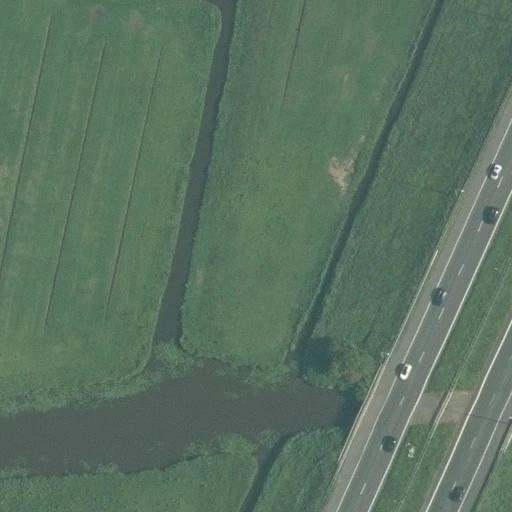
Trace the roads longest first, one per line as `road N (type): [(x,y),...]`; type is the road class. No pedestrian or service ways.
road 1 (motorway): [(511,139),(345,511)]
road 2 (motorway): [(435,511),(511,342)]
